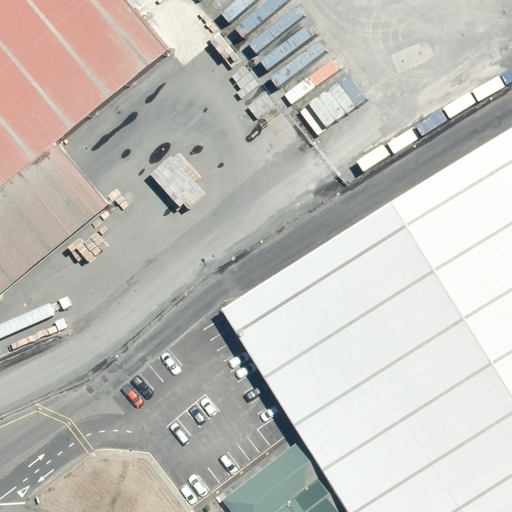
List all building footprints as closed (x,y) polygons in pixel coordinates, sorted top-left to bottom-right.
[(102,0),(0,0),(0,294),(95,219),(53,167),(165,77),(102,0)] [(244,6),(218,26),(238,52),(264,32),(244,6)] [(248,57),(265,76),(295,51),(277,31),(248,57)] [(295,51),(265,76),(286,100),(315,74),(295,51)] [(352,511),(511,511),(511,134),(227,310),(352,511)]
